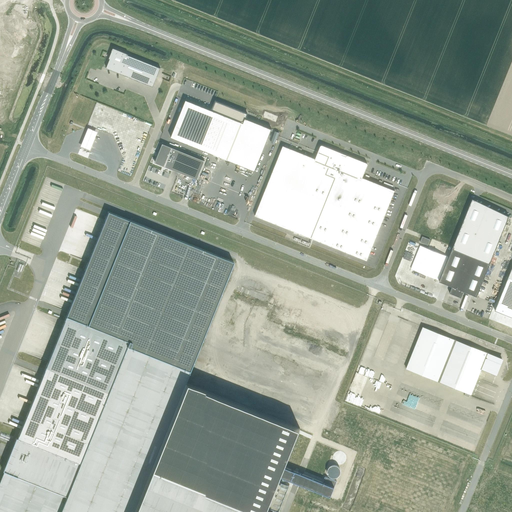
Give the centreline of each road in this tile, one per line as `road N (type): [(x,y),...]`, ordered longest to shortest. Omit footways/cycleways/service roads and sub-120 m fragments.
road 1 (primary): [(129,21),(511,174)]
road 2 (track): [(511,146),(144,0)]
road 3 (unclassified): [(379,287),(28,147)]
road 4 (unknown): [(187,398),(232,289),(249,277),(271,277),(366,313)]
road 5 (unknown): [(428,165),(411,167),(289,124),(261,195)]
road 6 (unclassified): [(379,287),(428,165),(511,199)]
road 7 (unknown): [(405,298),(376,375),(402,398),(480,430)]
road 8 (unclassified): [(511,340),(379,287)]
road 9 (unknown): [(366,313),(314,445)]
